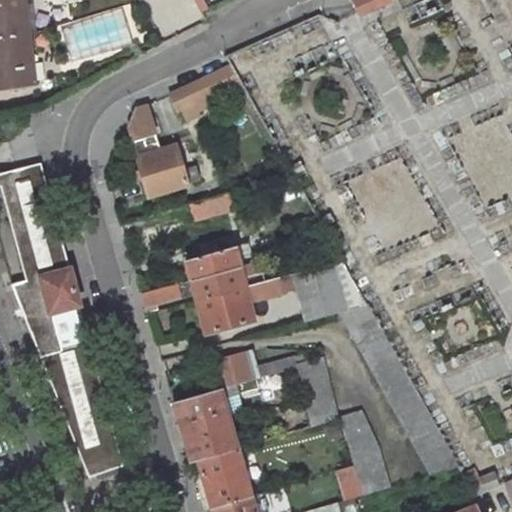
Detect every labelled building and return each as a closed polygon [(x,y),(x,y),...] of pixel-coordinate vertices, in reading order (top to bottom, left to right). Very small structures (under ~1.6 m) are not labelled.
[(27,0),(0,0),(0,38),(31,35),(27,0)] [(360,18),(394,3),(392,0),(362,0),(354,4),(359,15),(360,18)] [(0,38),(0,90),(37,86),(31,35),(0,38)] [(203,113),(217,106),(206,82),(174,96),(181,111),(199,103),(203,113)] [(149,107),(128,108),(129,137),(150,137),(149,107)] [(144,157),(153,195),(187,187),(185,182),(199,177),(196,165),(181,168),(177,149),(144,157)] [(59,326),(54,313),(80,306),(42,163),(0,175),(0,189),(28,281),(14,284),(91,477),(123,465),(90,341),(67,348),(59,326)] [(189,206),(193,222),(237,211),(232,195),(189,206)] [(234,247),(186,261),(191,281),(241,267),(234,247)] [(340,258),(293,273),(308,321),(339,313),(340,312),(366,305),(340,258)] [(241,267),(191,281),(146,295),(150,308),(196,294),(199,302),(246,287),(244,279),(269,271),(266,259),(241,267)] [(207,331),(255,317),(246,287),(199,302),(207,331)] [(339,313),(430,469),(433,475),(459,468),(366,305),(340,312),(339,313)] [(59,326),(83,317),(80,306),(54,313),(59,326)] [(261,368),(256,349),(245,352),(253,382),(265,379),(261,368)] [(245,352),(216,360),(223,390),(238,386),(253,382),(245,352)] [(336,409),(323,359),(297,366),(296,360),(261,368),(265,379),(298,370),(311,417),(336,409)] [(176,403),(193,461),(200,459),(222,452),(227,451),(238,447),(230,417),(246,412),(238,386),(223,390),(176,403)] [(336,409),(311,417),(314,426),(339,418),(336,409)] [(365,411),(341,417),(348,441),(355,464),(364,495),(393,487),(379,443),(365,411)] [(339,418),(314,426),(299,430),(304,452),(348,441),(341,417),(339,418)] [(222,452),(200,459),(213,506),(252,495),(238,447),(227,451),(222,452)] [(355,464),(339,469),(348,500),(364,495),(355,464)] [(502,486),(493,465),(463,476),(475,497),(502,486)] [(269,511),(264,494),(252,497),(252,495),(213,506),(214,511),(269,511)] [(348,500),(308,511),(304,511),(340,511),(340,509),(350,506),(348,500)]
